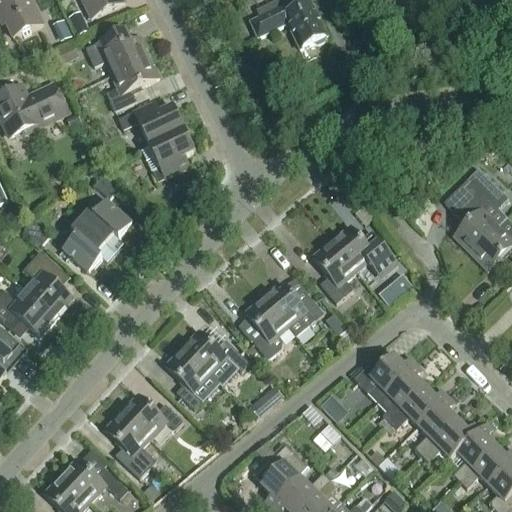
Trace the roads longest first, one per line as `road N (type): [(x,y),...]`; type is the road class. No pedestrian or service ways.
road 1 (residential): [(0,486),(261,185)]
road 2 (residential): [(192,493),(404,320),(424,319)]
road 3 (residential): [(261,185),(327,133),(367,114),(511,93)]
road 4 (residential): [(261,185),(244,169),(164,0)]
road 5 (residential): [(511,407),(424,319)]
